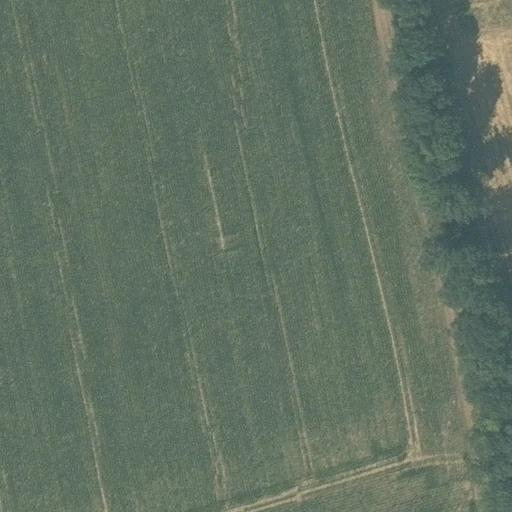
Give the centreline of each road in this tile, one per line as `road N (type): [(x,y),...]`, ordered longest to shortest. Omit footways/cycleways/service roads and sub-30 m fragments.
road 1 (track): [(486,511),(381,0)]
road 2 (track): [(434,0),(511,322)]
